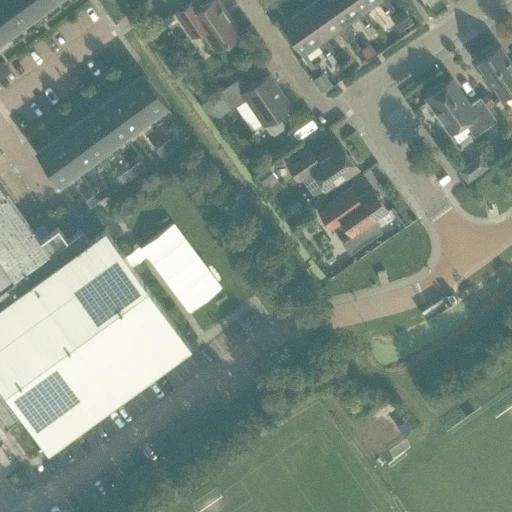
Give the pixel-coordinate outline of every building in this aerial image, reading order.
[(0,0),(0,24),(7,34),(24,21),(8,0),(0,0)] [(8,0),(24,21),(42,9),(35,0),(8,0)] [(35,0),(42,9),(53,0),(35,0)] [(191,35),(201,28),(215,48),(240,32),(229,16),(227,18),(214,0),(211,0),(199,8),(193,0),(192,0),(175,12),(191,35)] [(342,27),(322,0),(316,0),(301,11),(322,41),(326,38),(338,29),(347,42),(354,36),(346,24),(342,27)] [(362,12),(353,0),(322,0),(342,27),(346,24),(358,15),(367,28),(374,22),(365,10),(362,12)] [(365,10),(378,1),(387,13),(394,8),(388,0),(353,0),(362,12),(365,10)] [(403,8),(390,17),(400,31),(413,22),(403,8)] [(322,41),(301,11),(281,25),(302,55),(318,43),(327,56),(331,53),(334,50),(326,38),(322,41)] [(369,43),(360,50),(367,59),(376,52),(369,43)] [(502,97),(511,90),(511,62),(500,45),(477,61),(487,75),(483,78),(491,89),(494,86),(502,97)] [(327,56),(326,56),(332,64),(337,61),(331,53),(327,56)] [(323,72),(314,79),(323,91),(332,85),(323,72)] [(125,86),(148,117),(166,104),(143,73),(125,86)] [(243,92),(247,99),(264,123),(271,133),(274,134),(284,128),(284,124),(278,114),(290,106),(268,74),(250,87),(243,92)] [(231,109),(247,99),(243,92),(250,87),(242,75),(218,91),(230,109),(231,109)] [(451,131),(464,122),(474,135),(496,119),(487,106),(480,97),(469,104),(451,79),(445,84),(439,81),(432,86),(433,92),(427,97),(451,131)] [(108,99),(130,130),(148,117),(125,86),(108,99)] [(218,91),(200,103),(213,121),(230,109),(218,91)] [(487,92),(480,97),(487,106),(494,102),(487,92)] [(90,112),(113,143),(130,130),(108,99),(90,112)] [(73,125),(95,155),(113,143),(90,112),(73,125)] [(300,124),(303,131),(324,122),(321,114),(300,124)] [(55,137),(78,168),(95,155),(73,125),(55,137)] [(175,134),(165,141),(170,148),(180,140),(175,134)] [(37,151),(60,181),(78,168),(55,137),(37,151)] [(137,158),(150,152),(144,140),(132,146),(137,158)] [(165,141),(155,149),(160,155),(170,148),(165,141)] [(309,147),(287,162),(300,180),(302,178),(315,197),(357,167),(340,142),(317,158),(309,147)] [(480,154),(459,170),(467,181),(488,165),(480,154)] [(140,159),(130,167),(135,173),(145,166),(140,159)] [(269,164),(256,174),(264,185),(277,176),(269,164)] [(130,167),(120,174),(125,181),(135,173),(130,167)] [(106,185),(95,192),(100,199),(110,191),(106,185)] [(0,381),(48,446),(189,345),(103,228),(88,239),(80,228),(66,239),(58,227),(40,240),(0,186),(0,381)] [(387,209),(372,188),(359,197),(351,187),(319,209),(331,227),(342,219),(353,234),(387,209)] [(95,192),(85,200),(90,206),(100,199),(95,192)] [(337,267),(353,254),(340,237),(323,251),(337,267)]
